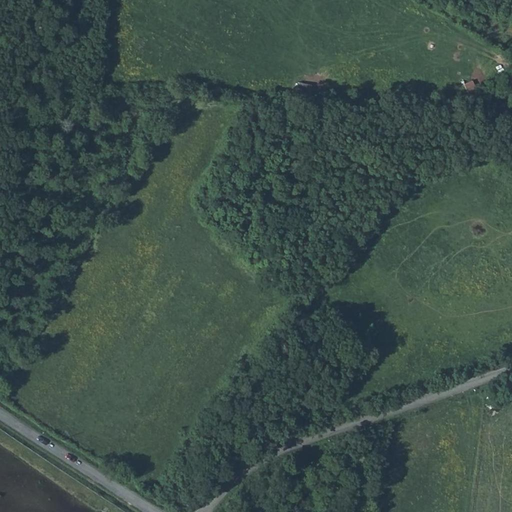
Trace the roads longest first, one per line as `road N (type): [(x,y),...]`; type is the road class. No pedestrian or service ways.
road 1 (unclassified): [(201,511),(271,457),(511,370)]
road 2 (unclassified): [(0,411),(149,511)]
